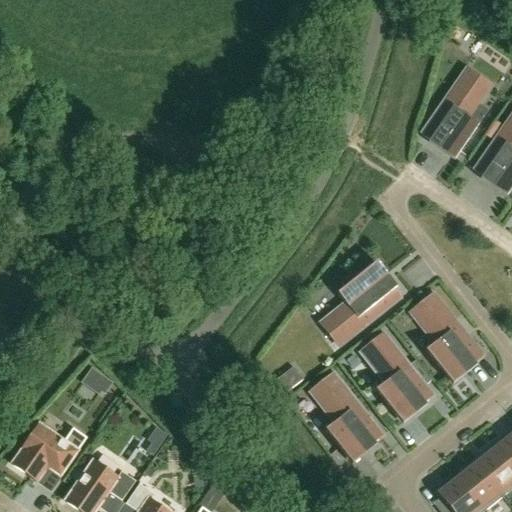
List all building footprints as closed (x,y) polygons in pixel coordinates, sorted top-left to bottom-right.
[(488,87),(467,72),(423,137),(419,134),(419,135),(429,142),(427,144),(453,162),(478,127),(466,119),(488,87)] [(511,120),(475,173),(472,171),(471,171),(481,178),(479,181),(506,199),(511,189),(511,120)] [(377,264),(337,296),(346,307),(322,326),(337,346),(399,297),(401,301),(402,300),(394,290),(397,289),(377,264)] [(481,359),(432,298),(412,313),(436,344),(424,353),(446,380),(452,387),(477,367),(475,365),(484,357),(484,356),(481,359)] [(382,337),(361,353),(386,384),(375,392),(383,403),(374,411),(375,411),(384,404),(402,426),(426,407),(425,404),(434,397),(434,396),(430,399),(423,389),(430,383),(414,363),(407,369),(382,337)] [(98,396),(108,383),(91,371),(82,384),(98,396)] [(380,438),(331,377),(312,393),(336,423),(325,432),(352,466),(376,446),(374,444),(384,436),(383,436),(380,438)] [(60,478),(86,440),(72,430),(63,443),(39,427),(12,466),(37,484),(47,469),(60,478)] [(511,475),(511,438),(503,445),(500,441),(491,449),(511,475)] [(152,458),(157,450),(151,446),(146,454),(152,458)] [(501,499),(511,490),(511,475),(491,449),(482,456),(484,459),(476,466),(501,499)] [(78,511),(95,511),(108,494),(121,503),(135,483),(121,474),(116,480),(92,463),(65,503),(78,511)] [(482,511),(484,511),(501,499),(476,466),(467,473),(465,470),(455,477),(482,511)] [(151,478),(155,472),(148,468),(145,473),(151,478)] [(482,511),(455,477),(446,484),(448,487),(439,495),(452,511),(482,511)] [(153,496),(139,486),(125,506),(133,511),(162,511),(148,502),(153,496)] [(214,511),(225,495),(213,486),(202,503),(214,511)]
